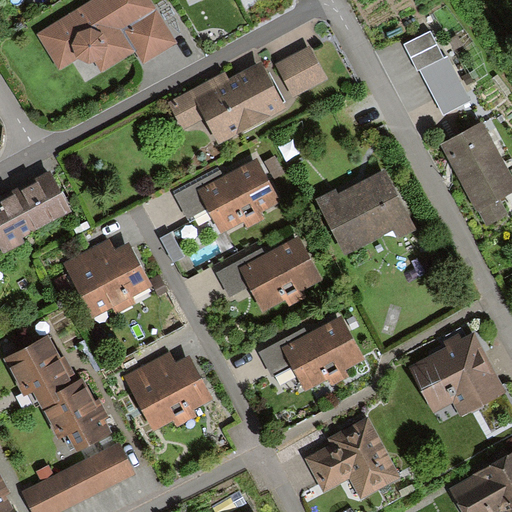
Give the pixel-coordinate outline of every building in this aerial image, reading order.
[(150,0),(90,0),(37,33),(60,69),(77,58),(83,61),(89,63),(95,61),(102,72),(136,50),(143,63),(177,44),(150,0)] [(308,48),(275,65),(292,98),(325,80),(308,48)] [(468,100),(447,57),(423,69),(444,112),(468,100)] [(224,73),(168,102),(182,128),(203,117),(218,145),(287,109),(262,61),(228,79),(224,73)] [(511,195),(511,184),(480,122),(442,141),(485,227),(506,216),(499,202),(511,195)] [(219,169),(175,192),(188,217),(208,206),(220,229),(278,199),(256,156),(222,174),(219,169)] [(416,229),(386,170),(338,194),(336,190),(315,200),(344,255),(392,230),(397,239),(416,229)] [(0,248),(1,248),(4,253),(26,242),(23,237),(72,211),(51,171),(1,198),(0,196),(0,248)] [(261,248),(217,270),(229,294),(248,284),(261,310),(323,279),(301,235),(264,253),(261,248)] [(151,286),(130,242),(115,249),(112,242),(66,263),(91,315),(151,286)] [(304,329),(261,351),(273,374),(292,365),(305,390),(366,359),(343,315),(306,333),(304,329)] [(445,348),(409,367),(433,412),(451,402),(458,415),(504,391),(473,333),(461,340),(458,334),(442,342),(445,348)] [(49,339),(6,360),(30,409),(44,402),(73,387),(49,339)] [(211,399),(188,354),(173,362),(169,354),(124,377),(151,430),(211,399)] [(73,387),(44,402),(70,454),(109,435),(83,382),(73,387)] [(396,471),(363,411),(325,431),(329,439),(303,452),(322,488),(347,474),(356,492),(396,471)] [(117,443),(23,491),(33,511),(57,511),(132,474),(117,443)] [(511,511),(511,452),(451,487),(465,511),(511,511)] [(0,511),(10,508),(0,488),(0,511)]
